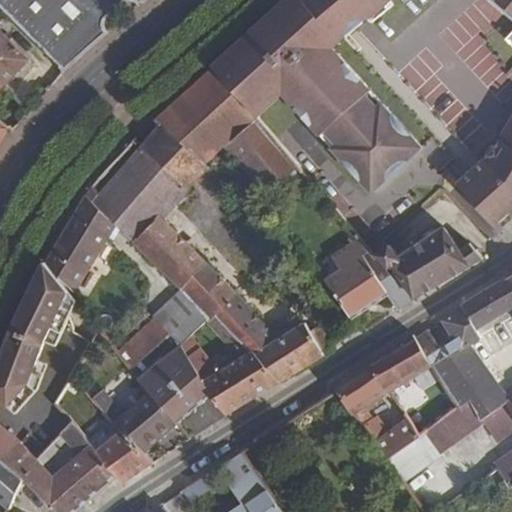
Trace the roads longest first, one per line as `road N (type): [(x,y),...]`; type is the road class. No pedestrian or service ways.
road 1 (residential): [(511,255),(106,511)]
road 2 (secondary): [(0,197),(99,69),(186,0)]
